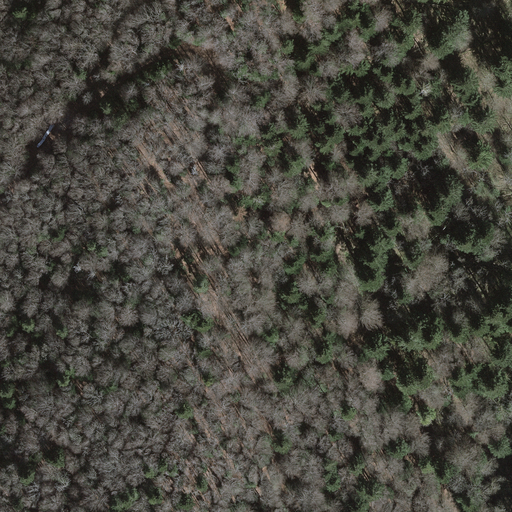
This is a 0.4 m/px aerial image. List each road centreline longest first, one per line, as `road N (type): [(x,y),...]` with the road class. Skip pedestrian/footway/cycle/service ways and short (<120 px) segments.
road 1 (track): [(0,197),(111,83),(160,53),(200,49),(211,74),(198,213),(203,256),(268,417),(292,511)]
road 2 (track): [(468,0),(511,189)]
